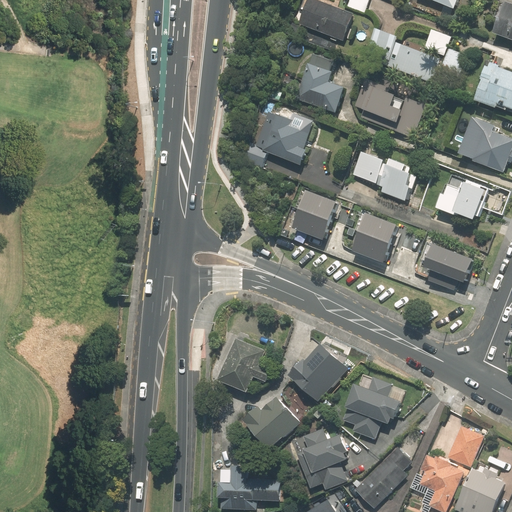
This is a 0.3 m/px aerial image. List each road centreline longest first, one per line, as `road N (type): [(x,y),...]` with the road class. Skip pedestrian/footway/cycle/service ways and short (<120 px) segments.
road 1 (primary): [(135,511),(156,270)]
road 2 (primary): [(187,274),(179,511)]
road 3 (tertiary): [(476,379),(278,279)]
road 4 (primary): [(214,43),(191,236)]
